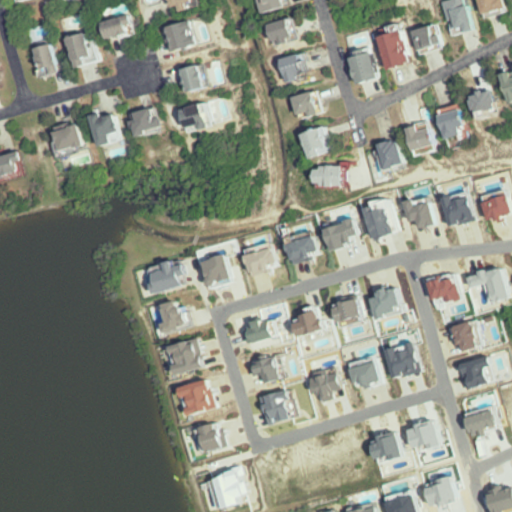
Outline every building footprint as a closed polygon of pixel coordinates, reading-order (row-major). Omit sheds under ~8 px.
[(181,0),(186,13),(208,6),(206,0),(181,0)] [(265,0),(270,14),(294,6),(292,0),(265,0)] [(480,4),(476,5),(473,0),(452,0),(450,1),(464,36),(489,27),(480,4)] [(511,0),(491,0),(494,13),(511,9),(511,0)] [(117,21),(122,40),(148,34),(143,15),(117,21)] [(209,43),(200,20),(175,29),(184,53),(209,43)] [(283,44),(308,42),(307,20),(281,22),(283,44)] [(423,30),(427,52),(454,48),(451,26),(423,30)] [(106,64),(103,35),(78,37),(81,66),(106,64)] [(424,62),(415,38),(390,48),(399,72),(424,62)] [(49,79),(73,71),(64,43),(39,51),(49,79)] [(324,73),(315,51),(290,62),(299,84),(324,73)] [(393,78),(385,51),(361,59),(370,85),(393,78)] [(196,94),(227,84),(220,60),(189,71),(196,94)] [(481,94),(483,112),(509,109),(507,91),(481,94)] [(302,97),(306,118),(332,114),(329,93),(302,97)] [(189,112),(198,134),(228,123),(220,100),(189,112)] [(481,130),(471,106),(447,116),(456,140),(481,130)] [(150,135),(172,133),(170,109),(147,111),(150,135)] [(106,146),(125,142),(124,134),(133,132),(129,111),(100,117),(106,146)] [(73,153),(98,145),(91,121),(65,130),(73,153)] [(418,130),(424,153),(448,147),(442,123),(418,130)] [(324,160),(346,150),(335,127),(313,137),(324,160)] [(418,166),(411,140),(389,145),(396,171),(418,166)] [(0,159),(0,179),(0,181),(33,175),(30,154),(0,159)] [(361,187),(361,166),(329,166),(329,187),(361,187)] [(511,191),(488,199),(495,222),(511,216),(511,191)] [(448,199),(454,226),(478,220),(472,194),(448,199)] [(410,204),(415,224),(424,222),(426,230),(442,226),(435,197),(410,204)] [(369,209),(378,240),(401,233),(392,202),(369,209)] [(330,226),(336,251),(352,247),(351,243),(357,242),(356,236),(363,234),(359,219),(330,226)] [(316,231),(310,232),(307,222),(288,228),(298,262),(323,254),(316,231)] [(250,250),(256,273),(281,266),(275,243),(250,250)] [(208,262),(215,288),(237,281),(230,256),(208,262)] [(153,269),(160,294),(193,285),(188,265),(182,266),(180,262),(153,269)] [(474,278),(477,289),(495,284),(500,303),(511,299),(511,278),(509,268),(474,278)] [(435,284),(439,301),(453,297),(455,305),(470,301),(465,284),(462,285),(461,279),(450,282),(449,280),(435,284)] [(377,299),(382,319),(408,313),(402,289),(393,292),(392,290),(383,292),(384,297),(377,299)] [(338,305),(343,327),(368,321),(362,293),(342,297),(344,304),(338,305)] [(166,305),(171,321),(165,322),(169,334),(199,326),(193,303),(181,307),(179,301),(166,305)] [(297,319),(303,339),(332,330),(328,319),(325,320),(322,311),(297,319)] [(248,329),(253,345),(279,338),(274,321),(267,324),(265,316),(254,320),(256,327),(248,329)] [(457,329),(463,348),(469,346),(470,352),(484,348),(476,324),(457,329)] [(174,347),(182,375),(210,367),(202,339),(174,347)] [(391,352),(400,380),(427,372),(418,344),(391,352)] [(467,365),(473,389),(501,381),(494,357),(467,365)] [(355,366),(361,385),(369,383),(371,389),(388,384),(380,358),(355,366)] [(255,365),(258,378),(269,375),(271,383),(286,379),(281,359),(255,365)] [(316,379),(321,398),(328,396),(329,401),(339,399),(337,390),(347,388),(343,373),(316,379)] [(187,389),(195,417),(223,409),(215,381),(187,389)] [(273,398),(275,406),(269,407),(274,426),(300,420),(293,393),(273,398)] [(472,416),(478,436),(505,428),(499,408),(472,416)] [(414,429),(419,448),(444,441),(439,422),(414,429)] [(202,430),(209,453),(231,447),(224,423),(202,430)] [(376,440),(382,456),(410,446),(404,430),(376,440)] [(221,475),(230,505),(248,500),(245,492),(253,490),(246,467),(221,475)] [(437,504),(448,501),(450,504),(466,499),(458,473),(439,479),(440,482),(431,485),(437,504)] [(511,511),(511,485),(493,491),(498,511),(511,511)] [(390,495),(392,511),(426,511),(425,491),(390,495)] [(390,511),(388,501),(354,508),(354,511),(390,511)]
